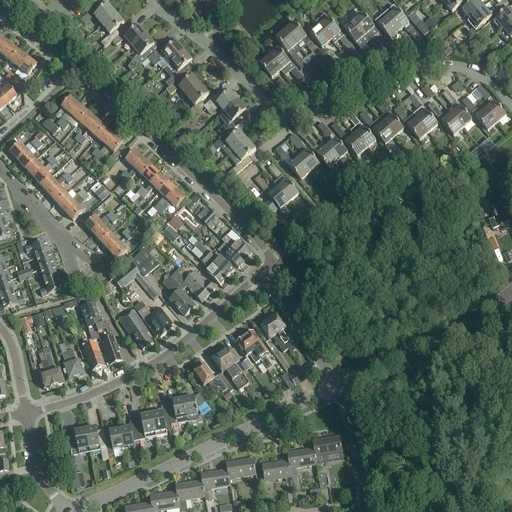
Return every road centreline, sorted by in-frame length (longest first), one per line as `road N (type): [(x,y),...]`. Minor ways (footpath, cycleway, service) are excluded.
road 1 (tertiary): [(73,511),(336,386)]
road 2 (residential): [(268,267),(157,361),(89,395),(25,414)]
road 3 (residential): [(75,70),(206,189),(266,252),(268,267)]
road 4 (residential): [(511,105),(475,73),(443,66),(391,74),(321,110),(291,113)]
road 5 (tertiary): [(511,291),(336,386)]
road 6 (residential): [(291,113),(262,98),(153,0)]
road 7 (residential): [(336,386),(268,267)]
road 8 (residential): [(366,511),(356,440),(336,386)]
